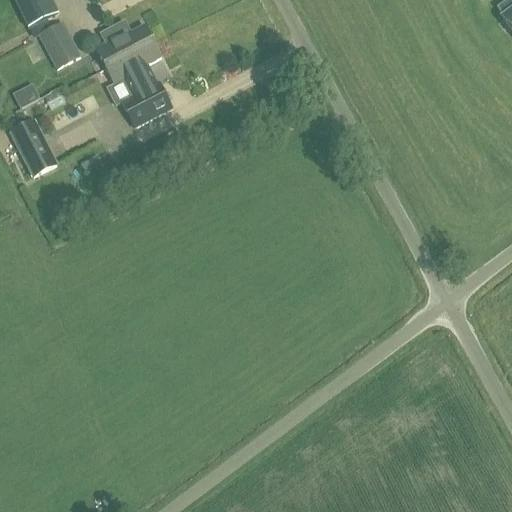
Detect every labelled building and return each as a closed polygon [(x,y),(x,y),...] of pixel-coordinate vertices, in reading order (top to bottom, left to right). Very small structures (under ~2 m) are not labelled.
[(12,0),(28,32),(60,16),(51,0),(12,0)] [(502,20),(511,32),(511,0),(498,10),(504,18),(502,20)] [(38,37),(40,41),(57,72),(81,59),(63,24),(38,37)] [(96,50),(107,70),(139,53),(140,51),(154,44),(145,28),(132,34),(127,24),(102,37),(106,45),(96,50)] [(139,53),(107,70),(116,87),(126,82),(134,97),(122,104),(135,130),(172,111),(158,85),(148,67),(162,59),(154,44),(140,51),(139,53)] [(33,87),(14,97),(21,110),(40,101),(33,87)] [(55,131),(68,154),(99,136),(86,113),(55,131)] [(55,164),(31,121),(8,134),(32,177),(55,164)]
